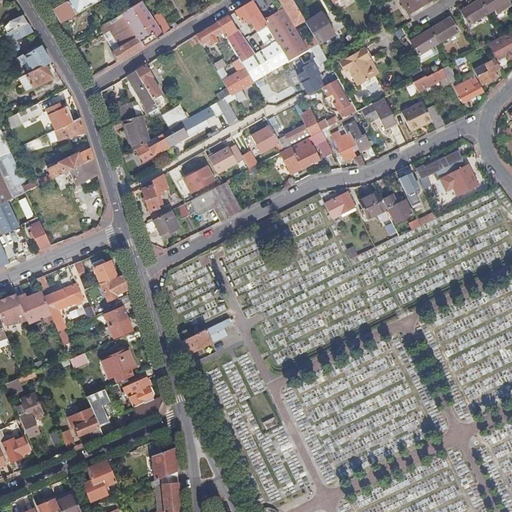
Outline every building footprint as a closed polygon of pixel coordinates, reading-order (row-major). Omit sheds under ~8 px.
[(49,3),(53,11),(71,0),(62,0),(56,4),(54,0),(49,3)] [(71,0),(53,11),(61,23),(100,1),(99,0),(71,0)] [(255,0),(252,2),(263,19),(271,14),(268,9),(273,6),(272,3),(274,2),(272,0),(255,0)] [(304,20),(292,0),(280,0),(296,25),(304,20)] [(401,0),(409,15),(433,0),(401,0)] [(480,0),(461,12),(470,25),(495,11),(497,15),(505,11),(503,6),(509,2),(508,0),(480,0)] [(136,33),(144,47),(154,41),(164,35),(153,17),(143,1),(136,5),(122,13),(134,34),(136,33)] [(267,26),(264,21),(263,19),(252,2),(236,11),(242,22),(249,18),(257,32),(267,26)] [(293,59),(294,59),(298,56),(308,51),(303,42),(284,9),(264,21),(267,26),(278,44),(289,62),(293,59)] [(114,52),(120,62),(144,47),(136,33),(134,34),(122,13),(99,27),(103,34),(114,52)] [(153,17),(164,35),(170,31),(160,13),(153,17)] [(314,36),(318,45),(336,35),(331,26),(327,28),(320,15),(306,23),(314,36)] [(25,20),(23,16),(10,22),(4,28),(6,30),(7,33),(27,24),(25,20)] [(237,31),(228,16),(218,23),(223,32),(227,37),(237,31)] [(451,18),(412,42),(420,56),(459,32),(451,18)] [(223,32),(218,23),(213,25),(200,33),(196,35),(201,43),(202,45),(208,42),(209,44),(211,43),(213,45),(218,42),(215,37),(223,32)] [(32,31),(27,24),(7,33),(6,34),(9,41),(18,36),(19,38),(32,31)] [(240,59),(241,62),(252,56),(237,31),(227,37),(240,59)] [(511,35),(511,34),(491,45),(499,60),(506,57),(508,61),(511,59),(511,35)] [(201,43),(196,35),(188,40),(193,48),(201,43)] [(308,51),(318,45),(314,36),(303,42),(308,51)] [(245,67),(253,82),(286,63),(289,62),(278,44),(243,65),(245,67)] [(301,62),(321,50),(318,45),(308,51),(298,56),(301,62)] [(51,62),(42,47),(25,57),(34,71),(46,65),(51,62)] [(357,87),(375,76),(366,61),(370,59),(364,49),(339,63),(345,74),(349,71),(357,87)] [(296,65),(293,59),(289,62),(286,63),(289,69),(296,65)] [(366,61),(375,76),(379,74),(370,59),(366,61)] [(475,70),(483,85),(499,76),(492,62),(475,70)] [(308,95),(324,87),(317,76),(320,75),(314,64),(303,69),(305,72),(298,76),(308,95)] [(46,65),(34,71),(19,78),(25,92),(52,79),(46,65)] [(146,66),(136,72),(158,109),(162,107),(160,104),(165,101),(157,87),(152,79),(153,78),(146,66)] [(241,90),(254,83),(253,82),(245,67),(242,69),(242,71),(232,77),(233,80),(226,85),(232,94),(232,95),(234,94),(241,90)] [(427,76),(414,83),(419,93),(447,78),(442,68),(427,76)] [(218,71),(224,82),(227,81),(225,79),(228,77),(223,69),(218,71)] [(136,72),(129,76),(134,85),(133,86),(149,114),(158,109),(136,72)] [(464,103),(484,92),(476,77),(456,88),(464,103)] [(345,119),(355,114),(358,113),(352,103),(349,104),(336,81),(326,86),(331,95),(326,98),(332,110),(337,111),(340,111),(345,119)] [(376,81),(365,86),(369,97),(381,92),(376,81)] [(246,99),(241,90),(234,94),(239,103),(246,99)] [(385,129),(397,123),(385,98),(373,105),(385,129)] [(219,108),(227,104),(224,99),(216,103),(219,108)] [(43,113),(39,103),(14,115),(17,122),(20,120),(22,124),(43,113)] [(56,130),(74,122),(68,106),(62,109),(59,103),(53,107),(55,112),(49,115),(56,130)] [(118,107),(122,122),(136,118),(132,103),(118,107)] [(210,132),(227,122),(219,108),(216,103),(199,113),(210,132)] [(425,125),(433,121),(427,110),(424,103),(403,113),(411,130),(424,124),(425,125)] [(170,130),(179,125),(188,119),(180,104),(161,115),(170,130)] [(227,122),(229,125),(237,120),(227,104),(219,108),(227,122)] [(433,121),(437,131),(445,127),(435,107),(427,110),(433,121)] [(130,132),(136,149),(150,141),(141,116),(136,118),(122,122),(126,133),(130,132)] [(328,128),(341,122),(338,117),(327,123),(325,121),(318,124),(322,131),(328,128)] [(85,132),(81,118),(74,122),(56,130),(48,134),(51,143),(85,132)] [(322,131),(318,124),(316,120),(308,125),(313,136),(322,131)] [(350,133),(358,149),(368,143),(364,135),(360,137),(354,124),(345,128),(348,134),(350,133)] [(164,136),(170,147),(186,138),(179,125),(170,130),(163,134),(164,136)] [(273,148),(281,143),(279,139),(271,126),(253,136),(260,150),(270,144),(273,148)] [(285,151),(307,139),(312,137),(305,126),(279,139),(281,143),(285,151)] [(510,129),(498,128),(498,135),(510,136),(510,129)] [(313,147),(319,144),(318,144),(326,139),(326,138),(324,135),(322,131),(313,136),(312,137),(307,139),(311,147),(312,146),(313,147)] [(344,161),(353,157),(342,137),(339,131),(332,135),(344,161)] [(126,133),(133,151),(136,149),(130,132),(126,133)] [(354,151),(358,149),(350,133),(348,134),(342,137),(353,157),(356,156),(354,151)] [(154,157),(170,147),(164,136),(162,138),(163,140),(150,148),(154,157)] [(257,152),(260,150),(253,136),(250,138),(257,152)] [(320,160),(313,147),(312,146),(311,147),(307,139),(285,151),(281,153),(292,174),(302,168),(303,169),(309,165),(310,166),(313,165),(313,164),(320,160)] [(326,158),(334,153),(326,139),(318,144),(319,144),(326,158)] [(26,257),(33,253),(21,226),(38,217),(26,192),(40,185),(37,180),(22,187),(0,142),(0,205),(1,205),(5,213),(26,257)] [(213,156),(222,171),(239,162),(236,156),(233,157),(229,148),(213,156)] [(43,184),(69,171),(93,159),(90,149),(79,155),(78,154),(59,163),(59,164),(48,170),(50,174),(40,179),(43,184)] [(420,177),(417,178),(419,181),(462,160),(458,152),(446,158),(424,169),(422,165),(416,169),(420,177)] [(359,166),(366,165),(361,155),(355,158),(359,166)] [(444,155),(422,165),(424,169),(446,158),(444,155)] [(76,186),(99,175),(93,159),(69,171),(76,186)] [(247,164),(250,169),(258,165),(254,160),(247,164)] [(280,174),(285,170),(279,162),(274,167),(280,174)] [(183,175),(190,188),(213,175),(206,163),(183,175)] [(467,191),(478,185),(474,178),(475,177),(473,173),(470,175),(466,167),(448,176),(458,195),(467,191)] [(405,176),(398,179),(412,207),(420,203),(414,190),(420,187),(416,180),(415,181),(411,173),(405,176)] [(142,187),(153,221),(166,215),(163,207),(161,208),(158,200),(161,199),(160,196),(163,195),(162,192),(168,190),(163,175),(153,181),(142,187)] [(222,222),(242,211),(227,182),(223,184),(191,201),(199,216),(214,208),(222,222)] [(348,192),(325,204),(332,219),(341,214),(355,207),(348,192)] [(386,210),(377,193),(358,201),(367,219),(386,210)] [(393,195),(384,200),(395,223),(412,215),(405,201),(397,204),(393,195)] [(315,196),(275,214),(287,240),(327,222),(315,196)] [(180,218),(188,215),(184,204),(176,206),(180,218)] [(357,210),(355,207),(341,214),(342,217),(357,210)] [(166,215),(153,221),(161,236),(169,232),(170,234),(180,228),(171,211),(166,215)] [(418,220),(421,226),(437,218),(434,212),(418,220)] [(18,260),(26,257),(5,213),(0,214),(0,267),(5,265),(18,260)] [(409,224),(412,230),(421,226),(418,220),(409,224)] [(42,250),(51,246),(46,235),(40,222),(31,227),(42,250)] [(51,246),(64,241),(59,230),(46,235),(51,246)] [(169,232),(161,236),(163,240),(171,236),(170,234),(169,232)] [(350,258),(356,255),(352,246),(346,250),(350,258)] [(96,274),(100,284),(117,277),(112,265),(114,264),(113,260),(105,263),(104,260),(102,260),(94,263),(93,265),(95,271),(93,271),(94,274),(96,274)] [(86,274),(81,261),(74,264),(80,277),(86,274)] [(115,295),(127,290),(125,285),(122,275),(117,277),(100,284),(107,301),(116,297),(115,295)] [(48,288),(44,276),(37,279),(42,291),(48,288)] [(80,292),(76,284),(44,297),(48,305),(80,292)] [(48,305),(44,297),(42,292),(37,294),(33,296),(28,298),(26,294),(18,298),(27,319),(28,324),(43,318),(51,314),(48,305)] [(58,332),(64,329),(67,328),(59,311),(83,300),(80,292),(48,305),(51,314),(55,322),(58,332)] [(117,307),(131,301),(129,294),(114,301),(117,307)] [(18,298),(17,295),(0,301),(0,302),(0,304),(0,309),(6,324),(17,319),(19,322),(27,319),(18,298)] [(109,327),(127,319),(122,308),(104,315),(109,327)] [(88,319),(96,316),(94,310),(91,312),(92,314),(86,317),(88,319)] [(55,322),(51,314),(43,318),(46,326),(55,322)] [(132,330),(127,319),(109,327),(114,338),(132,330)] [(189,338),(180,342),(185,356),(227,336),(223,329),(231,325),(228,321),(218,325),(189,338)] [(58,332),(64,346),(70,343),(64,329),(58,332)] [(180,342),(189,338),(185,331),(182,332),(180,329),(177,330),(180,342)] [(117,383),(133,376),(130,369),(136,367),(128,349),(101,361),(109,379),(114,377),(117,383)] [(88,362),(84,353),(70,360),(74,368),(88,362)] [(147,379),(146,377),(124,387),(128,398),(129,397),(133,405),(136,406),(144,403),(144,401),(154,396),(154,393),(152,387),(151,387),(150,386),(152,385),(149,378),(147,379)] [(22,390),(18,379),(5,384),(10,396),(22,390)] [(108,396),(108,397),(121,391),(117,383),(104,389),(108,396)] [(90,405),(108,397),(108,396),(104,389),(86,397),(90,405)] [(15,406),(29,438),(37,434),(31,419),(33,418),(44,413),(35,394),(21,400),(22,403),(15,406)] [(163,400),(162,396),(124,413),(129,424),(133,423),(158,412),(163,400)] [(92,410),(99,428),(109,424),(102,405),(92,410)] [(95,439),(103,436),(99,428),(92,410),(91,408),(68,418),(73,429),(75,427),(79,436),(91,431),(95,439)] [(31,419),(37,434),(40,433),(33,418),(31,419)] [(0,433),(0,448),(5,462),(7,465),(23,457),(22,455),(29,452),(18,426),(0,433)] [(69,450),(75,447),(67,428),(60,431),(69,450)] [(176,462),(174,448),(164,452),(162,448),(152,452),(155,480),(161,478),(177,472),(176,462)] [(116,482),(107,461),(87,469),(92,481),(84,485),(91,502),(111,493),(108,486),(116,482)] [(178,483),(177,472),(161,478),(162,485),(178,483)] [(179,496),(178,483),(162,485),(164,511),(160,511),(158,511),(173,511),(181,509),(179,496)] [(81,511),(73,493),(56,500),(59,508),(60,511),(81,511)] [(56,500),(54,496),(45,500),(46,503),(37,506),(39,511),(51,511),(59,508),(56,500)]
